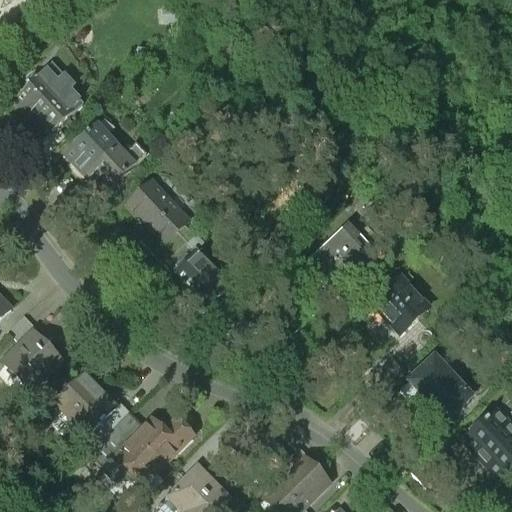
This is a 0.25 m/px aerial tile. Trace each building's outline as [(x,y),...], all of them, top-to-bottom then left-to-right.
[(45,73),(25,91),(27,93),(16,103),(48,137),(48,138),(56,131),(82,106),(69,92),(65,94),(45,73)] [(10,82),(0,91),(0,104),(4,109),(20,93),(10,82)] [(101,124),(66,158),(71,163),(69,165),(82,179),(112,150),(104,141),(113,132),(101,124)] [(48,137),(37,148),(46,158),(65,140),(56,131),(48,138),(48,137)] [(112,150),(82,179),(96,194),(98,192),(104,198),(131,173),(121,163),(123,161),(112,150)] [(189,225),(164,199),(162,201),(149,188),(128,209),(147,229),(137,238),(155,257),(177,236),(189,225)] [(177,236),(155,257),(164,266),(185,246),(186,245),(177,236)] [(344,236),(318,261),(344,288),(370,264),(344,236)] [(185,246),(164,266),(173,276),(194,255),(185,246)] [(227,289),(194,255),(173,276),(171,278),(204,312),(205,311),(225,291),(227,289)] [(425,311),(397,282),(370,308),(397,337),(425,311)] [(225,291),(205,311),(218,325),(238,305),(225,291)] [(0,323),(10,313),(0,302),(0,323)] [(38,334),(23,318),(6,335),(18,347),(30,335),(34,338),(38,334)] [(287,333),(262,357),(272,368),(297,344),(287,333)] [(38,334),(34,338),(30,335),(18,347),(23,352),(4,371),(31,398),(43,386),(39,381),(58,363),(42,346),(46,342),(38,334)] [(388,362),(366,383),(377,394),(399,373),(388,362)] [(469,402),(441,374),(415,400),(442,428),(469,402)] [(82,379),(51,409),(73,431),(69,434),(79,449),(95,433),(115,413),(82,379)] [(511,439),(490,417),(462,445),(497,481),(511,466),(511,439)] [(125,449),(119,456),(120,457),(104,472),(102,470),(99,473),(110,484),(135,485),(139,488),(145,488),(193,440),(176,424),(163,437),(150,425),(125,449)] [(79,449),(78,450),(86,458),(88,456),(103,441),(95,433),(79,449)] [(103,441),(88,456),(102,470),(104,472),(120,457),(119,456),(125,449),(110,434),(103,441)] [(269,441),(253,457),(250,473),(263,486),(289,460),(269,441)] [(435,450),(409,475),(427,493),(453,468),(435,450)] [(304,462),(264,501),(266,504),(269,501),(279,511),(302,511),(304,511),(328,487),(327,485),(326,486),(306,465),(306,464),(304,462)] [(219,511),(229,503),(197,470),(153,511),(219,511)] [(229,503),(219,511),(236,511),(237,511),(229,503)]
